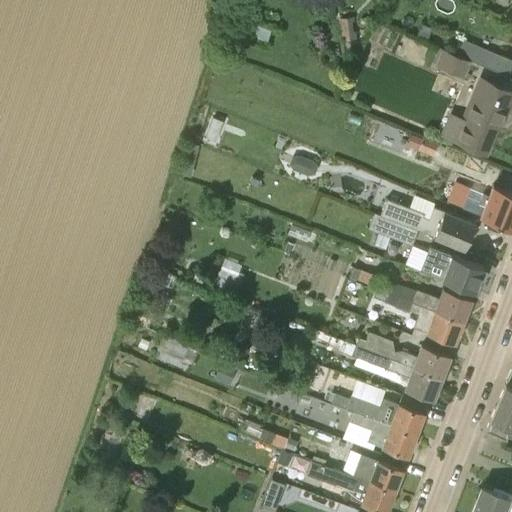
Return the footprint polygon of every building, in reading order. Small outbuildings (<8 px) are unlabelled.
[(353,30),(352,23),(355,22),(354,16),(339,17),(341,39),(357,37),(356,30),(353,30)] [(271,29),(255,24),(252,33),(268,38),(271,29)] [(457,53),(471,59),(506,74),(511,58),(511,57),(463,38),(457,53)] [(471,59),(457,53),(442,47),(435,64),(464,75),(471,59)] [(510,108),(511,103),(511,89),(481,77),(465,116),(449,109),(439,135),(486,155),(506,106),(510,108)] [(218,131),(222,122),(212,117),(208,127),(218,131)] [(432,155),(437,142),(422,136),(417,150),(432,155)] [(201,146),(188,142),(178,172),(191,176),(201,146)] [(454,180),(446,201),(462,207),(470,186),(454,180)] [(511,192),(490,184),(487,192),(483,191),(479,202),(482,203),(478,215),(511,228),(511,192)] [(468,237),(468,235),(473,221),(442,209),(442,210),(432,206),(428,216),(422,213),(423,210),(386,196),(380,213),(417,227),(464,245),(465,242),(467,241),(468,237)] [(374,211),(373,214),(368,227),(412,243),(417,227),(380,213),(374,211)] [(412,242),(406,260),(422,266),(428,248),(412,242)] [(420,271),(439,278),(473,291),(482,266),(448,253),(429,246),(420,271)] [(224,254),(215,281),(232,287),(242,260),(224,254)] [(353,265),(349,277),(367,284),(374,286),(378,275),(371,272),(353,265)] [(387,292),(461,320),(470,298),(441,287),(437,297),(416,289),(416,290),(391,281),(387,292)] [(379,289),(376,298),(384,301),(387,292),(379,289)] [(453,342),(461,320),(387,292),(384,301),(380,310),(395,310),(396,307),(407,312),(408,310),(417,313),(412,326),(453,342)] [(392,340),(368,331),(362,347),(440,377),(448,354),(420,343),(415,355),(400,349),(393,351),(392,340)] [(141,337),(137,346),(145,349),(149,340),(141,337)] [(346,341),(343,351),(358,357),(371,362),(407,376),(403,387),(432,398),(440,377),(362,347),(347,341),(346,341)] [(214,378),(225,382),(231,366),(220,362),(214,378)] [(357,375),(351,390),(378,400),(384,385),(357,375)] [(511,387),(505,384),(504,384),(484,430),(505,440),(507,435),(511,437),(511,387)] [(331,401),(346,407),(350,398),(335,392),(331,401)] [(382,397),(379,404),(351,394),(346,407),(352,410),(378,420),(414,433),(422,412),(382,397)] [(414,433),(378,420),(352,410),(348,420),(370,428),(365,440),(406,455),(414,433)] [(258,436),(270,440),(274,430),(262,425),(263,424),(244,417),(240,430),(258,436)] [(284,446),(293,449),(294,448),(297,440),(297,439),(287,435),(284,446)] [(294,453),(280,448),(276,461),(289,466),(294,453)] [(360,453),(352,475),(358,477),(367,480),(393,490),(401,468),(375,459),(360,453)] [(311,459),(306,474),(347,489),(348,485),(352,487),(348,497),(359,501),(385,511),(393,490),(367,480),(358,477),(352,475),(331,467),(311,459)] [(503,511),(509,497),(480,486),(470,511),(503,511)] [(266,493),(262,505),(275,510),(279,498),(266,493)]
